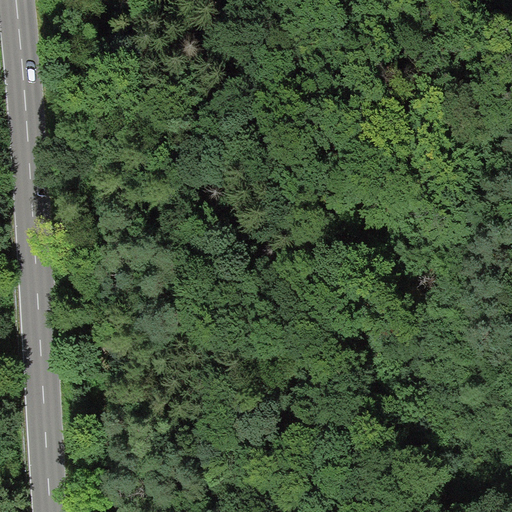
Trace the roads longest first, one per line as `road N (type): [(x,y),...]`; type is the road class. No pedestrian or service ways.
road 1 (track): [(255,0),(270,220),(290,317),(374,511)]
road 2 (track): [(115,0),(102,388),(122,511)]
road 3 (secondary): [(16,0),(50,511)]
